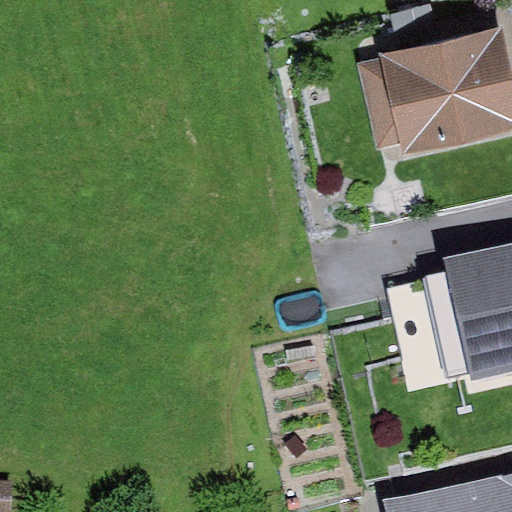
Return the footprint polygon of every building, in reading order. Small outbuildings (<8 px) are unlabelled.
[(432,4),(389,13),(395,38),(437,29),(432,4)] [(511,71),(501,26),(381,54),(382,58),(359,63),(379,147),(400,142),(402,150),(511,124),(511,71)] [(511,253),(444,269),(447,283),(388,296),(410,392),(467,379),(470,394),(511,384),(511,253)] [(511,511),(511,480),(379,511),(511,511)] [(12,511),(14,489),(0,487),(0,511),(12,511)]
